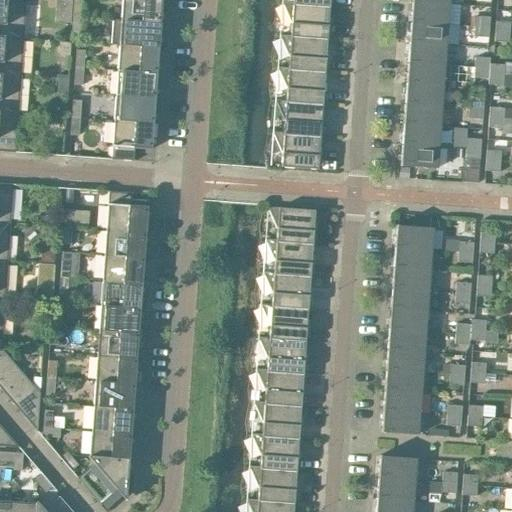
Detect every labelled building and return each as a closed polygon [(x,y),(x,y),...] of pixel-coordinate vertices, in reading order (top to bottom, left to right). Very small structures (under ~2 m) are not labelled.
[(0,0),(0,37),(22,39),(25,0),(22,0),(0,0)] [(71,0),(55,0),(54,22),(69,24),(71,0)] [(72,0),(72,17),(80,18),(81,0),(76,0),(72,0)] [(121,0),(120,20),(159,23),(160,0),(121,0)] [(446,25),(447,5),(411,2),(409,23),(446,25)] [(326,39),(328,7),(282,4),(282,5),(290,24),(290,36),(279,35),(279,36),(326,39)] [(79,35),(80,18),(72,17),(70,34),(79,35)] [(473,27),(488,28),(489,18),(474,17),(473,27)] [(110,45),(118,46),(157,49),(159,23),(120,20),(112,20),(110,45)] [(494,32),(509,33),(509,23),(494,22),(494,32)] [(444,46),(446,25),(409,23),(408,43),(444,46)] [(487,38),(488,28),(473,27),(473,37),(487,38)] [(508,43),(509,33),(494,32),(493,42),(508,43)] [(324,72),(326,39),(279,36),(279,38),(288,57),(287,68),(277,67),(277,69),(324,72)] [(0,75),(20,76),(22,39),(0,37),(0,75)] [(69,56),(70,43),(58,42),(58,52),(61,56),(69,56)] [(443,66),(444,46),(408,43),(406,63),(443,66)] [(155,74),(157,49),(118,46),(117,71),(155,74)] [(74,68),(82,68),(84,51),(75,50),(74,68)] [(488,69),(488,64),(489,59),(474,58),(473,68),(488,69)] [(441,87),(443,66),(406,63),(405,84),(441,87)] [(488,75),(503,76),(503,65),(488,64),(488,69),(488,75)] [(81,86),(82,68),(74,68),(73,85),(81,86)] [(487,79),(488,75),(488,69),(473,68),(473,78),(487,79)] [(321,104),(324,72),(277,69),(277,70),(286,90),(285,100),(275,100),(275,101),(321,104)] [(154,99),(155,74),(117,71),(115,96),(154,99)] [(0,112),(17,114),(20,76),(0,75),(0,112)] [(502,86),(503,76),(488,75),(487,79),(487,85),(502,86)] [(56,79),(56,89),(65,90),(66,79),(56,79)] [(440,107),(441,87),(405,84),(403,105),(440,107)] [(152,124),(154,99),(115,96),(113,121),(152,124)] [(467,109),(482,110),(483,99),(468,98),(467,109)] [(71,118),(79,119),(80,101),(72,100),(71,118)] [(319,137),(321,104),(275,101),(275,102),(283,122),(283,133),(273,132),(273,133),(319,137)] [(438,128),(440,107),(403,105),(402,125),(438,128)] [(488,118),(502,119),(503,109),(488,108),(488,118)] [(481,120),(482,110),(467,109),(467,118),(481,120)] [(0,151),(14,153),(17,114),(0,112),(0,151)] [(78,136),(79,119),(71,118),(69,135),(78,136)] [(502,129),(502,119),(488,118),(487,128),(502,129)] [(150,150),(152,124),(113,121),(110,160),(134,162),(134,160),(132,160),(133,149),(150,150)] [(437,148),(438,128),(402,125),(400,145),(437,148)] [(453,129),(452,148),(465,149),(464,150),(479,151),(480,140),(465,139),(466,130),(453,129)] [(317,170),(319,137),(273,133),(272,135),(281,154),(280,168),(317,170)] [(435,169),(437,148),(400,145),(399,167),(400,167),(400,166),(435,169)] [(479,160),(479,151),(464,150),(464,159),(479,160)] [(484,161),(499,162),(500,152),(485,151),(484,161)] [(499,172),(499,162),(484,161),(484,171),(499,172)] [(0,223),(9,224),(12,185),(0,184),(0,223)] [(131,195),(132,194),(108,192),(105,231),(144,233),(146,207),(129,206),(129,195),(131,195)] [(265,241),(311,244),(314,211),(267,208),(267,210),(276,229),(275,240),(265,240),(265,241)] [(63,228),(71,228),(72,211),(64,210),(63,228)] [(45,218),(44,226),(56,226),(56,218),(45,218)] [(0,260),(6,261),(9,224),(0,223),(0,260)] [(393,247),(429,250),(431,229),(395,226),(393,247)] [(70,246),(71,228),(63,228),(61,245),(70,246)] [(142,258),(144,233),(105,231),(103,256),(142,258)] [(478,243),(493,244),(494,234),(479,233),(478,243)] [(309,277),(311,244),(265,241),(265,242),(273,262),(273,273),(263,272),(262,273),(309,277)] [(457,252),(472,253),(472,243),(458,242),(457,252)] [(493,254),(493,244),(478,243),(478,253),(493,254)] [(428,270),(429,250),(393,247),(392,268),(428,270)] [(41,255),(41,262),(52,263),(53,251),(46,251),(41,255)] [(471,264),(472,253),(457,252),(456,262),(471,264)] [(140,284),(142,258),(103,256),(102,281),(140,284)] [(59,278),(67,278),(69,261),(60,261),(59,278)] [(427,291),(428,270),(392,268),(390,288),(427,291)] [(307,309),(309,277),(262,273),(262,274),(271,294),(270,305),(260,304),(260,306),(307,309)] [(475,286),(490,287),(491,274),(476,273),(475,286)] [(66,296),(67,278),(59,278),(58,295),(66,296)] [(138,309),(140,284),(102,281),(100,306),(138,309)] [(454,293),(469,294),(470,284),(455,283),(454,293)] [(489,297),(490,287),(475,286),(475,296),(489,297)] [(425,311),(427,291),(390,288),(389,309),(425,311)] [(468,304),(469,294),(454,293),(453,303),(468,304)] [(137,334),(138,309),(100,306),(98,331),(137,334)] [(304,342),(307,309),(260,306),(260,307),(269,326),(268,338),(258,337),(258,338),(304,342)] [(50,328),(58,328),(59,310),(51,309),(50,328)] [(424,332),(425,311),(389,309),(387,329),(424,332)] [(469,330),(484,331),(485,321),(470,320),(470,325),(469,330)] [(469,335),(469,330),(470,325),(455,324),(454,334),(469,335)] [(57,345),(58,328),(50,328),(48,344),(57,345)] [(422,352),(424,332),(387,329),(386,350),(422,352)] [(483,341),(484,331),(469,330),(469,335),(469,340),(483,341)] [(135,359),(137,334),(98,331),(96,356),(135,359)] [(469,340),(469,335),(454,334),(453,344),(468,345),(468,340),(469,340)] [(302,374),(304,342),(258,338),(258,340),(266,359),(266,370),(256,369),(256,371),(302,374)] [(31,342),(31,349),(41,350),(42,339),(35,339),(31,342)] [(39,394),(1,350),(0,349),(0,390),(36,432),(36,431),(39,394)] [(421,373),(422,352),(386,350),(384,370),(421,373)] [(133,384),(135,359),(96,356),(94,382),(133,384)] [(46,378),(54,379),(56,360),(47,360),(46,378)] [(469,373),(484,374),(485,364),(470,362),(469,373)] [(448,375),(463,376),(464,366),(449,365),(448,375)] [(419,393),(421,373),(384,370),(383,390),(419,393)] [(300,406),(302,374),(256,371),(255,372),(264,392),(263,402),(253,402),(253,403),(300,406)] [(483,384),(484,374),(469,373),(469,383),(483,384)] [(462,386),(463,376),(448,375),(448,385),(462,386)] [(53,395),(54,379),(46,378),(45,394),(53,395)] [(131,409),(133,384),(94,382),(93,407),(131,409)] [(418,413),(419,393),(383,390),(381,411),(418,413)] [(297,439),(300,406),(253,403),(253,404),(262,424),(261,435),(251,434),(251,435),(297,439)] [(445,415),(460,416),(461,406),(446,405),(445,415)] [(466,416),(481,417),(482,407),(467,406),(466,416)] [(129,435),(131,409),(93,407),(91,432),(129,435)] [(50,429),(51,429),(52,412),(44,411),(42,428),(50,429)] [(416,435),(418,413),(381,411),(380,433),(381,433),(416,435)] [(459,427),(460,416),(445,415),(445,426),(459,427)] [(480,427),(481,417),(466,416),(466,426),(480,427)] [(18,448),(0,427),(0,446),(17,448),(18,448)] [(51,429),(50,429),(42,428),(42,437),(58,438),(59,430),(51,429)] [(128,460),(129,435),(91,432),(89,456),(87,457),(128,460)] [(295,471),(297,439),(251,435),(251,437),(259,456),(259,467),(249,466),(249,468),(295,471)] [(0,461),(12,462),(13,454),(0,452),(0,461)] [(77,465),(68,456),(65,452),(58,458),(70,471),(77,465)] [(21,471),(22,454),(13,454),(12,462),(13,462),(12,470),(21,471)] [(379,456),(378,456),(376,478),(413,481),(414,459),(379,456)] [(125,501),(128,460),(87,457),(97,469),(80,483),(99,505),(100,505),(99,504),(115,490),(125,501)] [(293,504),(295,471),(249,468),(249,469),(257,489),(256,500),(246,500),(293,504)] [(440,483),(455,484),(456,473),(441,472),(440,483)] [(52,487),(40,474),(33,480),(45,493),(51,487),(52,487)] [(461,485),(476,486),(477,476),(462,475),(461,485)] [(411,501),(413,481),(376,478),(375,499),(411,501)] [(455,494),(455,484),(440,483),(440,493),(455,494)] [(475,496),(476,486),(461,485),(460,495),(475,496)] [(73,511),(57,493),(56,494),(57,495),(42,509),(35,502),(34,511),(73,511)] [(410,511),(411,501),(375,499),(374,511),(410,511)] [(292,511),(293,504),(246,500),(246,502),(250,511),(292,511)] [(9,511),(10,502),(0,501),(0,511),(9,511)] [(34,511),(35,502),(34,503),(34,504),(10,502),(9,511),(34,511)]
